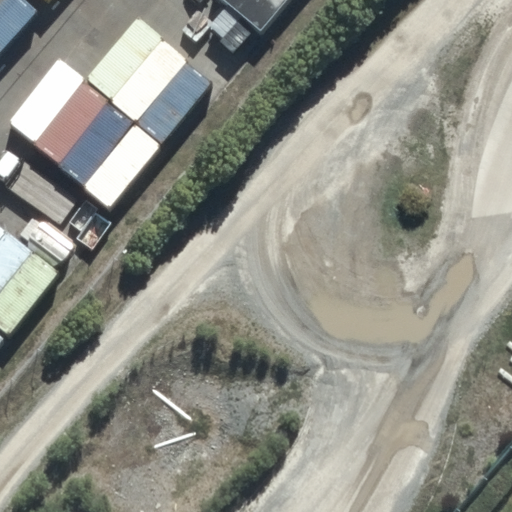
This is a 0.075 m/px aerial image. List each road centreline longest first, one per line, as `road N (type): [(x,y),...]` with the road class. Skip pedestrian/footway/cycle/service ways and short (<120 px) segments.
road 1 (track): [(511,114),(492,214),(461,268),(410,307),(356,313),(305,279),(289,232),(301,161),(437,0)]
road 2 (track): [(295,511),(511,230)]
